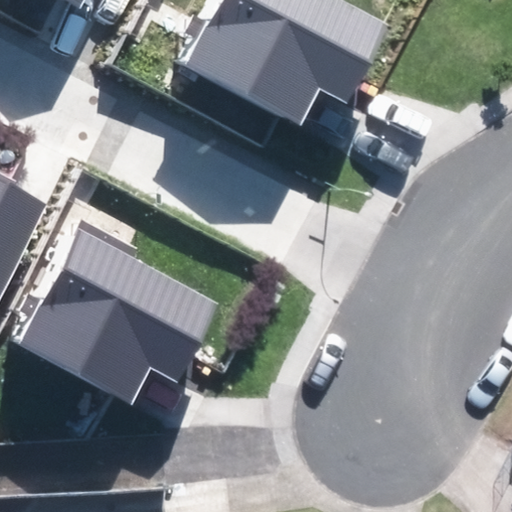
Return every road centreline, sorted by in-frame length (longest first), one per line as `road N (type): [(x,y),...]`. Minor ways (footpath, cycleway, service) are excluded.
road 1 (residential): [(0,68),(444,306)]
road 2 (residential): [(381,427),(444,306)]
road 3 (residential): [(444,306),(511,196)]
